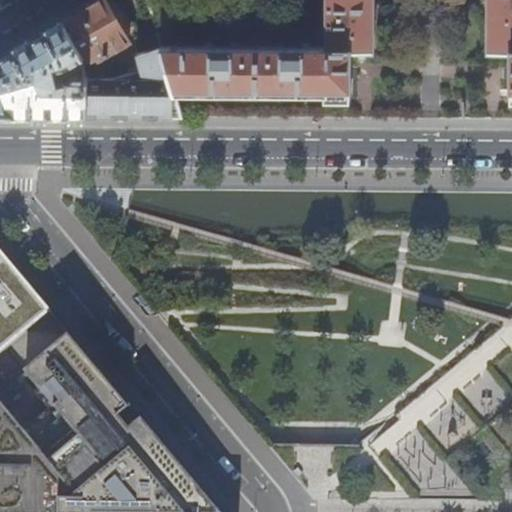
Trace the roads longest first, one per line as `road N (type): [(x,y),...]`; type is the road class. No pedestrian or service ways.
road 1 (residential): [(11,146),(511,149)]
road 2 (residential): [(11,146),(15,196),(276,511)]
